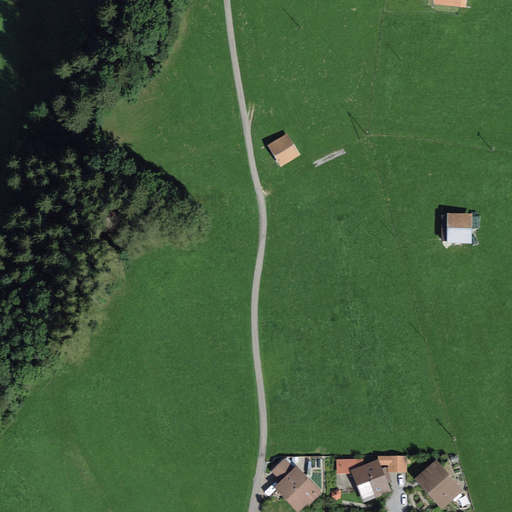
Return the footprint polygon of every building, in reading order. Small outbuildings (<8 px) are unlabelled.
[(465,9),(466,0),(433,0),(433,5),(465,9)] [(279,168),(300,156),(287,134),(266,147),(279,168)] [(471,245),(471,215),(446,215),(446,244),(471,245)] [(378,460),(379,463),(380,466),(386,465),(388,476),(408,471),(404,454),(378,460)] [(294,468),(284,459),(271,472),(280,482),(272,490),(294,511),(299,511),(306,505),(308,507),(322,494),(295,467),(294,468)] [(336,475),(353,474),(359,502),(387,495),(380,466),(379,463),(363,467),(363,460),(336,461),(336,475)] [(441,511),(463,492),(435,461),(413,481),(441,511)] [(340,499),(341,493),(337,490),(332,492),(331,497),(335,501),(340,499)]
